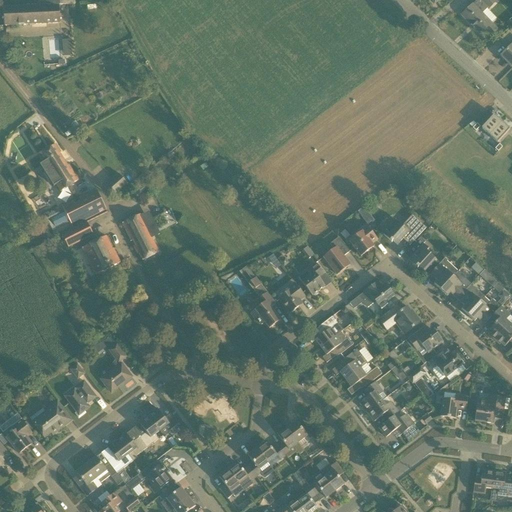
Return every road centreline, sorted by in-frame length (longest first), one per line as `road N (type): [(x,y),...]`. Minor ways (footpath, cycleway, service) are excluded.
road 1 (residential): [(511,384),(403,279),(381,274),(359,279),(263,351),(253,384)]
road 2 (residential): [(50,475),(164,382),(253,384)]
road 3 (residential): [(253,384),(296,390),(371,490)]
road 4 (residential): [(213,511),(193,473),(242,435),(253,415),(253,384)]
road 5 (residential): [(511,106),(397,0)]
